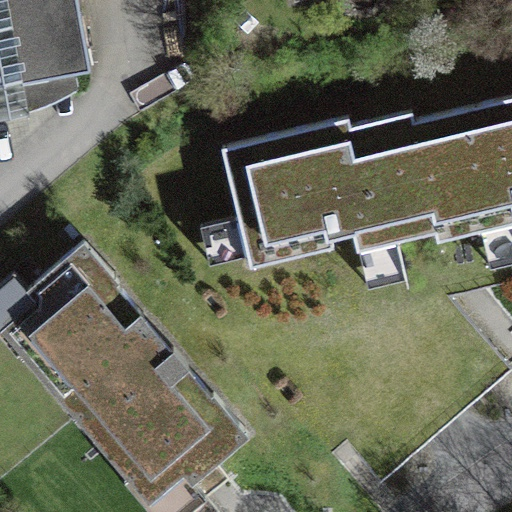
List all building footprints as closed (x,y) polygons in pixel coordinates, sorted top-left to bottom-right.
[(0,0),(0,88),(102,72),(90,0),(0,0)] [(511,94),(412,114),(436,237),(511,222),(511,94)] [(360,252),(436,237),(412,114),(229,149),(253,272),(360,252)] [(247,415),(82,224),(1,291),(161,488),(247,415)] [(350,444),(384,482),(509,367),(474,330),(350,444)]
